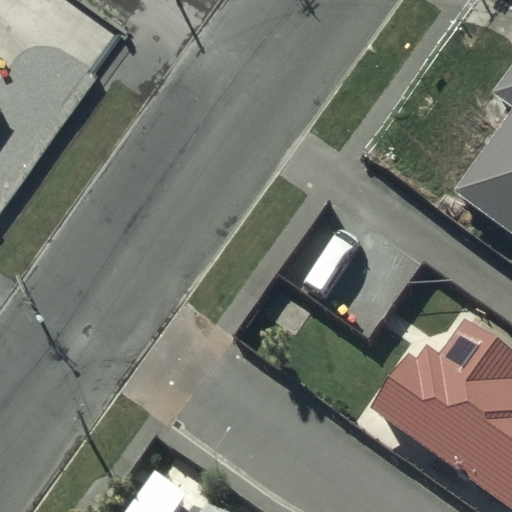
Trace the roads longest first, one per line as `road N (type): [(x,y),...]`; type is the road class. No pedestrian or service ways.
road 1 (unclassified): [(98,306),(318,0)]
road 2 (residential): [(98,306),(402,511)]
road 3 (unclassified): [(0,441),(98,306)]
